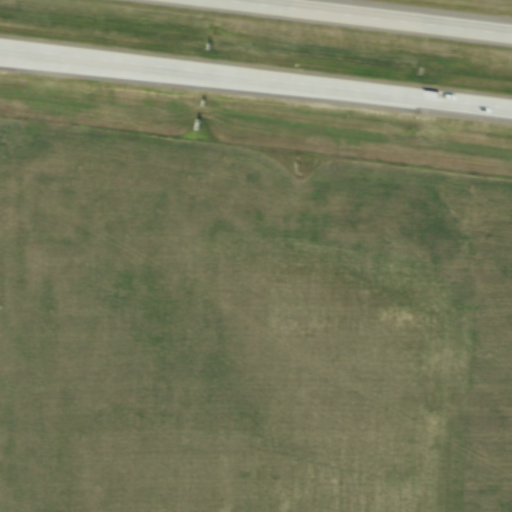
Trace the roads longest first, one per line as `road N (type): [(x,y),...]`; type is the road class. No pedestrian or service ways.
road 1 (motorway): [(0,48),(511,109)]
road 2 (motorway): [(511,36),(212,0)]
